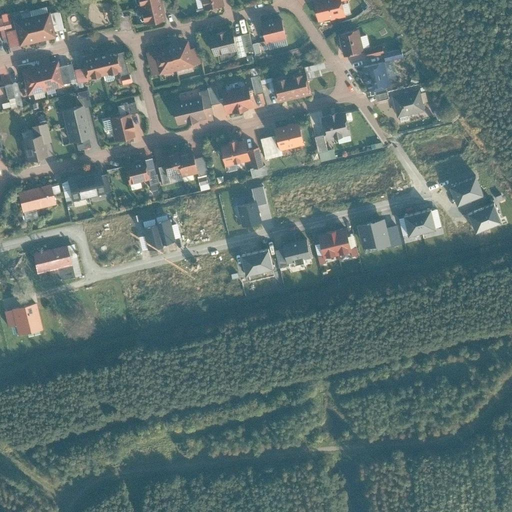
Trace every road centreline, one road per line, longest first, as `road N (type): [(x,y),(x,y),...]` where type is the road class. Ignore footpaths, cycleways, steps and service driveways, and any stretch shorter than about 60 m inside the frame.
road 1 (residential): [(0,247),(74,231),(94,276),(411,197),(422,185),(388,141)]
road 2 (residential): [(134,40),(287,5),(353,93)]
road 3 (residential): [(159,142),(353,93)]
road 4 (residential): [(0,189),(18,175),(159,142)]
road 5 (residential): [(0,64),(113,36),(134,40)]
